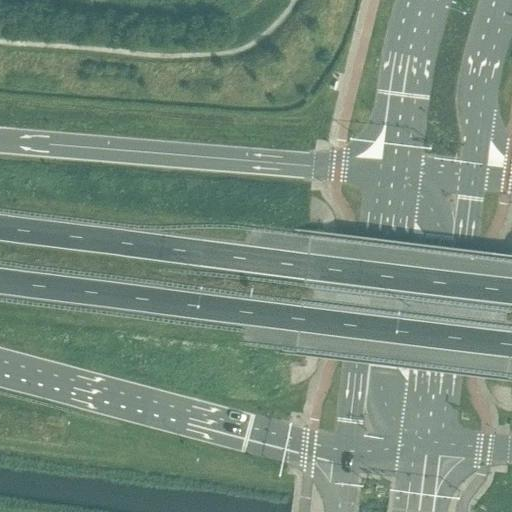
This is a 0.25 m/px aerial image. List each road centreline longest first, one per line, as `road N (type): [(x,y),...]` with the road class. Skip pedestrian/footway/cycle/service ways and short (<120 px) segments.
road 1 (primary): [(0,281),(511,344)]
road 2 (primary): [(511,289),(0,228)]
road 3 (primary): [(391,171),(0,142)]
road 4 (primary): [(0,368),(347,447)]
road 5 (track): [(292,0),(259,39),(226,52),(184,57),(0,40)]
road 6 (tertiary): [(391,171),(347,447)]
road 7 (tertiary): [(471,180),(481,64),(502,0)]
road 8 (tertiary): [(429,0),(391,171)]
road 9 (tertiary): [(426,445),(447,272)]
road 10 (primary): [(447,272),(437,223),(419,193),(391,171)]
